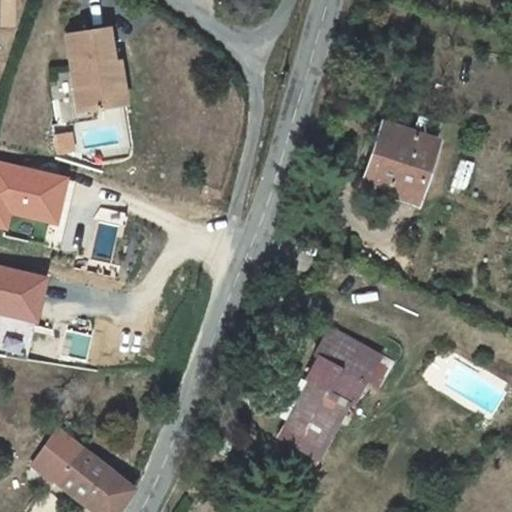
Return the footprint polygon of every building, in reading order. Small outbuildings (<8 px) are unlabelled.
[(2,0),(4,28),(16,27),(14,0),(2,0)] [(109,29),(66,36),(77,105),(93,103),(94,110),(116,107),(112,83),(123,82),(120,63),(114,64),(109,29)] [(127,105),(123,82),(112,83),(116,107),(127,105)] [(93,103),(77,105),(78,113),(94,110),(93,103)] [(373,158),(364,186),(416,202),(442,123),(419,116),(413,133),(394,127),(383,161),(373,158)] [(385,124),(373,158),(383,161),(394,127),(385,124)] [(284,425),(284,426),(318,446),(344,401),(349,404),(352,406),(381,356),(331,327),(314,357),(319,360),(307,381),(310,383),(285,426),(284,425)] [(394,363),(381,356),(366,382),(379,390),(394,363)] [(318,446),(284,426),(277,437),(312,457),(318,460),(324,449),(349,404),(344,401),(318,446)] [(96,511),(117,511),(133,489),(116,475),(79,449),(57,480),(96,511)]
